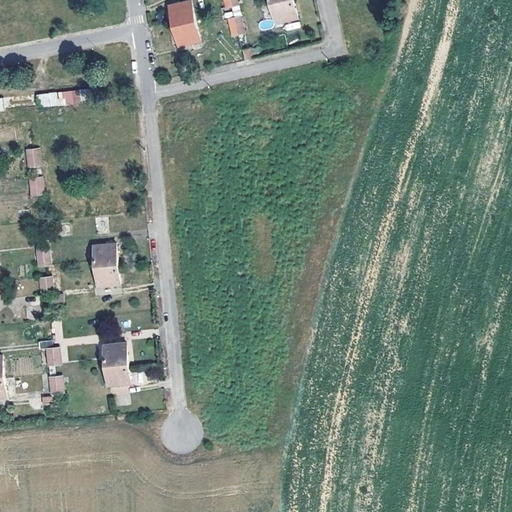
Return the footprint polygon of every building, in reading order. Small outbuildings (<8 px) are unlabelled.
[(224,0),(226,8),(232,7),(230,0),(224,0)] [(298,19),(293,0),(271,0),(277,24),(298,19)] [(201,42),(192,1),(170,6),(179,47),(201,42)] [(226,8),(229,20),(235,19),(232,7),(226,8)] [(242,17),(235,19),(239,35),(245,33),(242,17)] [(243,51),(239,35),(235,19),(229,20),(233,38),(231,38),(234,53),(243,51)] [(286,31),(300,28),(299,21),(284,25),(286,31)] [(245,62),(252,60),(250,49),(243,51),(245,62)] [(99,88),(38,94),(39,107),(99,101),(99,88)] [(41,149),(34,150),(36,166),(42,165),(41,149)] [(44,178),(37,178),(38,194),(45,194),(44,178)] [(117,243),(95,246),(99,287),(121,285),(117,243)] [(44,249),(45,265),(52,265),(51,248),(44,249)] [(45,265),(44,249),(37,250),(39,266),(45,265)] [(53,277),(53,278),(69,276),(69,269),(46,272),(47,277),(53,277)] [(48,294),(47,277),(40,278),(42,295),(48,294)] [(47,277),(48,294),(55,294),(53,278),(53,277),(47,277)] [(54,348),(53,341),(41,342),(42,350),(48,350),(50,366),(56,365),(54,348)] [(128,343),(105,345),(109,387),(132,384),(128,343)] [(54,348),(56,365),(62,365),(61,348),(54,348)] [(64,377),(57,378),(58,393),(65,393),(64,377)] [(121,406),(131,401),(128,395),(117,400),(121,406)] [(58,396),(45,397),(46,405),(59,404),(58,396)]
